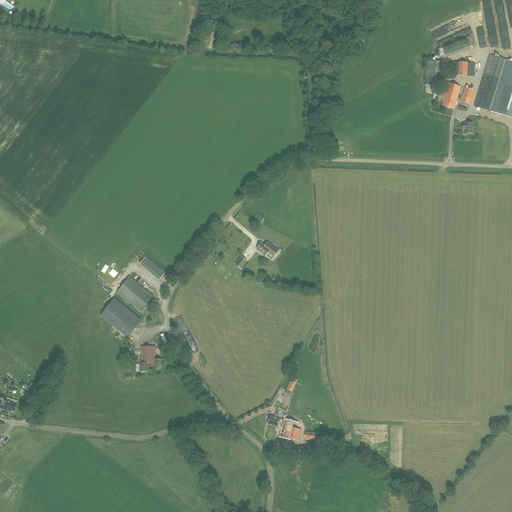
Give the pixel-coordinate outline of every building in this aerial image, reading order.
[(434,38),(470,24),(468,17),(431,31),(434,38)] [(454,41),(471,34),(468,28),(451,35),(454,41)] [(446,57),(473,49),(470,38),(472,37),(471,35),(465,37),(466,41),(443,47),(446,57)] [(511,61),(510,61),(490,54),(485,73),(474,106),(493,112),(511,118),(511,61)] [(426,61),(425,86),(441,86),(442,61),(426,61)] [(474,63),(452,62),(451,75),(474,76),(474,63)] [(447,89),(443,101),(442,105),(454,109),(461,87),(445,82),(443,88),(447,89)] [(470,105),(474,90),(465,87),(460,102),(470,105)] [(436,100),(443,101),(444,91),(435,90),(433,99),(436,99),(436,100)] [(472,123),(465,123),(463,123),(463,129),(464,129),(465,129),(465,133),(472,133),(472,123)] [(262,243),(257,249),(265,256),(269,252),(274,256),(278,251),(267,242),(265,245),(262,243)] [(140,263),(160,280),(165,273),(146,257),(140,263)] [(241,257),(235,264),(241,269),(247,261),(241,257)] [(265,285),(267,281),(258,276),(255,282),(259,284),(260,282),(262,283),(265,285)] [(130,277),(117,293),(141,313),(154,297),(130,277)] [(101,315),(128,338),(142,321),(115,298),(101,315)] [(141,347),(141,363),(140,363),(140,371),(148,371),(148,367),(149,367),(148,363),(149,363),(150,367),(155,367),(155,369),(162,369),(162,364),(162,359),(155,359),(155,347),(141,347)] [(293,376),(287,389),(292,391),(297,379),(293,376)] [(34,400),(40,388),(31,383),(25,395),(34,400)] [(16,409),(17,408),(16,407),(15,407),(16,404),(6,401),(4,401),(5,396),(0,394),(0,407),(10,411),(10,410),(14,411),(14,410),(15,410),(16,410),(16,409)] [(296,423),(284,420),(279,419),(270,416),(268,424),(280,427),(280,428),(281,429),(280,436),(299,441),(302,430),(295,429),(296,423)] [(304,439),(314,440),(315,433),(305,432),(304,439)]
